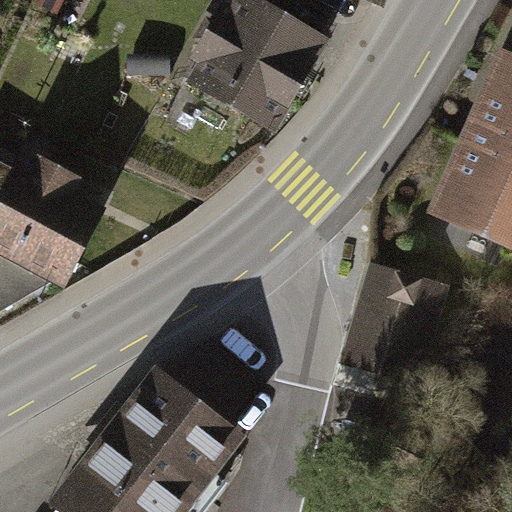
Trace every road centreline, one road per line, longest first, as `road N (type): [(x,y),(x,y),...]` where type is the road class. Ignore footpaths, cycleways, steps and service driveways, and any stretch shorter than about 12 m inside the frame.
road 1 (tertiary): [(0,393),(261,231)]
road 2 (unclassified): [(268,511),(303,397),(306,360),(296,312),(261,231)]
road 3 (tertiary): [(261,231),(345,142),(432,0)]
